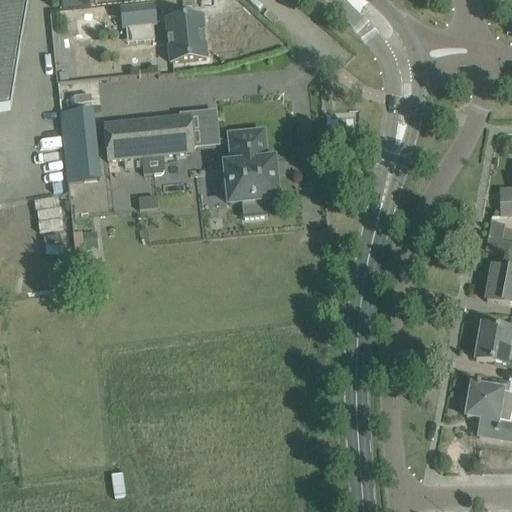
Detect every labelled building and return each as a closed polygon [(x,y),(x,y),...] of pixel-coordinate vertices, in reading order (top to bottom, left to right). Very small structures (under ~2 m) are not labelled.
[(0,0),(0,112),(9,110),(15,75),(28,0),(0,0)] [(62,0),(63,12),(85,10),(84,0),(62,0)] [(122,11),(124,30),(154,27),(153,8),(122,11)] [(167,43),(169,43),(169,47),(168,47),(168,49),(169,49),(171,66),(206,62),(205,46),(206,46),(205,44),(204,44),(203,39),(205,38),(205,36),(204,36),(202,20),(166,24),(168,40),(167,41),(167,43)] [(93,114),(61,117),(68,187),(99,184),(93,114)] [(190,120),(104,129),(108,165),(142,161),(144,179),(154,178),(162,177),(164,173),(163,159),(194,156),(190,120)] [(225,169),(229,207),(242,206),(244,222),(266,219),(264,203),(277,202),(273,164),(265,165),(262,136),(230,139),(233,168),(225,169)] [(509,200),(500,201),(500,220),(511,219),(511,200),(509,201),(509,200)] [(94,235),(82,236),(84,254),(96,253),(94,235)] [(82,236),(72,237),(78,285),(88,284),(84,254),(82,236)] [(487,303),(487,304),(497,306),(511,308),(511,273),(493,270),(493,271),(497,272),(491,304),(487,303)] [(482,329),(476,363),(509,369),(511,351),(511,321),(510,322),(508,334),(482,329)] [(466,420),(482,423),(479,440),(511,445),(511,425),(500,423),(505,394),(479,390),(480,387),(477,386),(477,387),(470,386),(467,401),(469,401),(466,420)]
